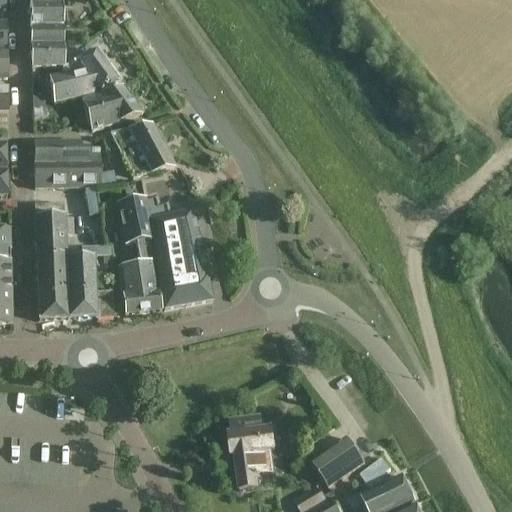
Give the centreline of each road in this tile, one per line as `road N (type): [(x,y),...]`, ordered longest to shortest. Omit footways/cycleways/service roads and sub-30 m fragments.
road 1 (residential): [(26,350),(15,0)]
road 2 (tertiary): [(269,287),(259,198),(244,156),(133,0)]
road 3 (tertiary): [(484,511),(449,446),(375,348),(317,300),(269,287)]
road 4 (residential): [(85,356),(241,316),(269,287)]
road 5 (residential): [(173,511),(85,356)]
road 6 (track): [(441,396),(415,267),(420,237)]
road 7 (track): [(420,237),(511,152)]
